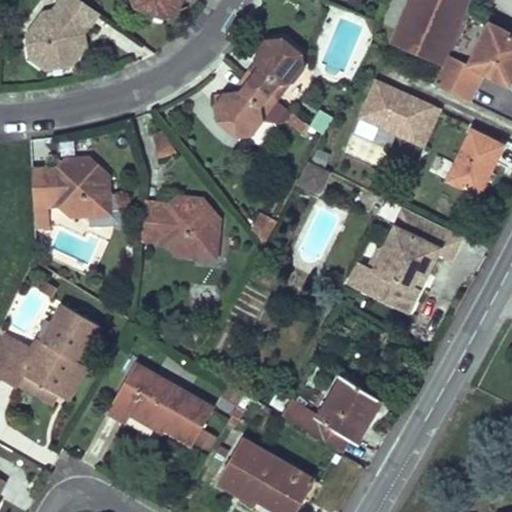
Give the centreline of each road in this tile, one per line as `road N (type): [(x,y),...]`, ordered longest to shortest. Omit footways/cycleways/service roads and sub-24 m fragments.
road 1 (tertiary): [(511,259),(369,511)]
road 2 (residential): [(240,0),(185,67),(46,107),(0,109)]
